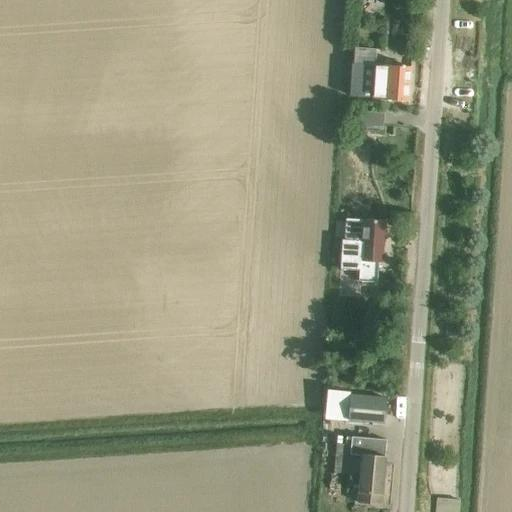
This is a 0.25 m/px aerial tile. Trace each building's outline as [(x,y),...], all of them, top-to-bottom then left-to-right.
[(474,52),(502,53),(503,40),(474,39),(474,52)] [(408,100),(410,68),(390,67),(375,66),(351,64),(349,97),(388,99),(408,100)] [(385,112),(356,111),(355,129),(384,131),(385,112)] [(342,241),(339,269),(359,271),(358,282),(377,283),(378,263),(382,263),(385,221),(362,219),(362,220),(346,219),(344,241),(342,241)] [(405,265),(407,230),(387,228),(384,263),(405,265)] [(350,397),(348,422),(385,424),(387,399),(350,397)] [(386,440),(366,438),(351,437),(350,446),(336,444),(333,472),(348,474),(360,475),(358,503),(380,505),(386,440)] [(458,511),(459,501),(436,499),(435,511),(458,511)]
